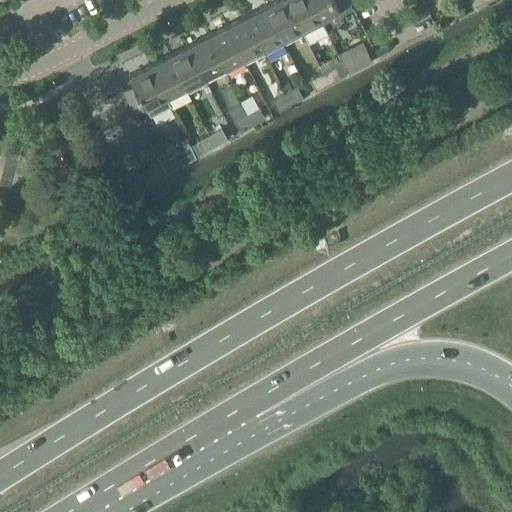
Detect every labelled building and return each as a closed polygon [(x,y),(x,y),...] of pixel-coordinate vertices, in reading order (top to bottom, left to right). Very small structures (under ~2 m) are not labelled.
[(304,33),(286,0),(275,0),(265,5),(284,43),(304,33)] [(321,17),(311,0),(286,0),(304,33),(311,48),(331,38),(323,23),(321,17)] [(311,0),(321,17),(351,2),(350,0),(311,0)] [(265,5),(245,15),(266,52),(284,43),(265,5)] [(266,52),(245,15),(227,24),(246,62),(266,52)] [(246,62),(227,24),(207,34),(227,72),(246,62)] [(188,44),(207,82),(227,72),(207,34),(188,44)] [(340,54),(349,71),(371,60),(361,42),(340,54)] [(169,54),(185,86),(188,92),(207,82),(188,44),(169,54)] [(185,86),(169,54),(150,64),(166,96),(185,86)] [(170,105),(166,96),(150,64),(130,74),(135,83),(123,89),(135,111),(146,106),(151,115),(170,105)] [(324,71),(329,82),(341,76),(336,65),(324,71)] [(329,82),(324,71),(311,78),(316,89),(329,82)] [(286,91),(292,102),(303,96),(297,85),(286,91)] [(292,102),(286,91),(273,99),(279,110),(292,102)] [(248,113),(254,124),(265,117),(260,106),(248,113)] [(254,124),(248,113),(235,120),(241,131),(254,124)] [(210,134),(216,144),(228,138),(222,127),(210,134)] [(216,144),(210,134),(197,141),(203,152),(216,144)] [(156,154),(160,160),(166,173),(197,156),(187,138),(156,154)]
